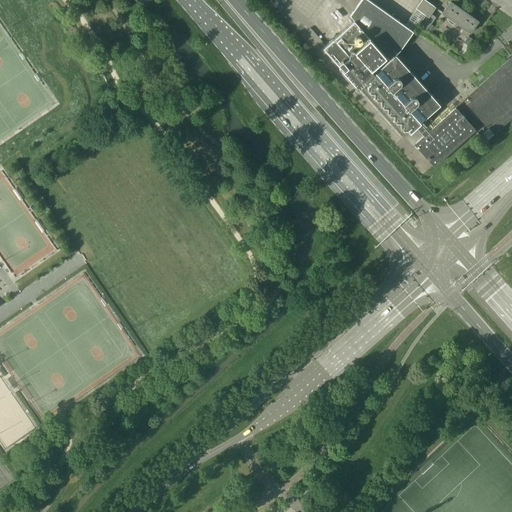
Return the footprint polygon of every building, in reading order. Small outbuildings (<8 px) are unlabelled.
[(399,50),(413,31),(369,0),(359,0),(349,15),(354,20),(323,47),(355,84),(354,84),(354,85),(353,85),(353,86),(354,87),(354,88),(355,88),(356,89),(357,88),(358,88),(359,87),(366,95),(365,96),(368,98),(379,110),(378,110),(381,114),(382,113),(392,125),(391,125),(394,128),(395,128),(402,136),(401,137),(402,137),(419,121),(416,117),(420,113),(421,115),(436,102),(437,102),(397,56),(396,57),(397,57),(387,66),(388,67),(379,76),(375,72),(376,71),(375,71),(374,72),(371,69),(385,56),(388,59),(399,50)] [(424,0),(421,0),(415,8),(428,17),(435,7),(424,0)] [(455,23),(464,11),(450,1),(441,13),(455,23)] [(470,33),(478,21),(464,11),(455,23),(470,33)] [(462,56),(474,40),(468,35),(456,51),(462,56)] [(485,141),(511,117),(511,55),(428,130),(413,143),(434,166),(434,165),(474,129),(485,141)]
